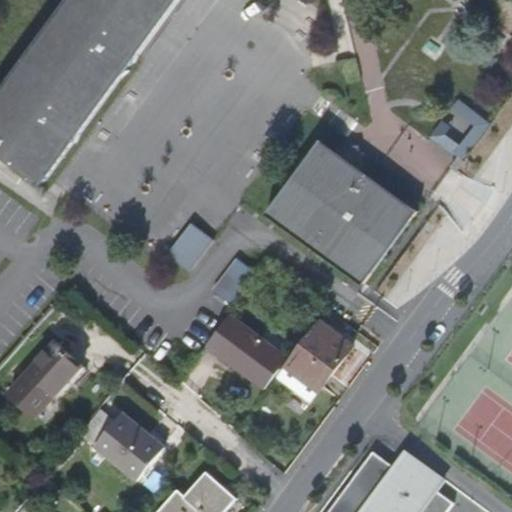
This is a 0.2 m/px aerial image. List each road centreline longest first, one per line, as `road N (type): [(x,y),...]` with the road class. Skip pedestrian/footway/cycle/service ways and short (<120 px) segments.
road 1 (residential): [(511,200),(284,511)]
road 2 (unknown): [(289,505),(143,372)]
